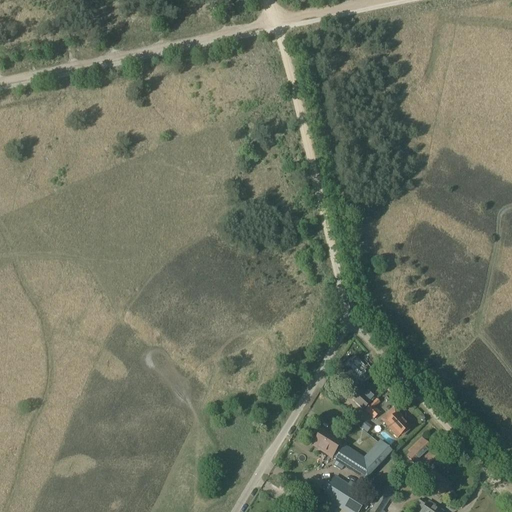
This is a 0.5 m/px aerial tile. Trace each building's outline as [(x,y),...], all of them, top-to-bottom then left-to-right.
[(356,357),(343,368),(360,387),(372,376),(370,374),(373,371),(365,362),(362,364),(356,357)] [(371,403),(355,388),(348,397),(363,411),(371,403)] [(376,400),(365,411),(374,420),(380,413),(375,408),(379,403),(376,400)] [(398,437),(408,428),(399,418),(400,417),(396,412),(385,422),(389,427),(398,437)] [(314,444),(312,446),(325,454),(332,459),(342,443),(336,439),(323,430),(322,432),(318,433),(315,434),(314,437),(313,441),(314,444)] [(409,454),(406,458),(414,465),(414,466),(421,473),(428,466),(424,462),(434,452),(423,440),(409,454)] [(344,447),(336,460),(366,479),(391,453),(380,442),(364,459),(344,447)] [(442,496),(450,486),(433,472),(425,482),(442,496)] [(333,481),(324,495),(350,511),(356,511),(364,501),(363,501),(354,495),(343,488),(333,481)] [(386,487),(370,511),(382,511),(394,493),(386,487)] [(421,499),(417,505),(423,509),(421,511),(439,511),(427,503),(421,499)]
